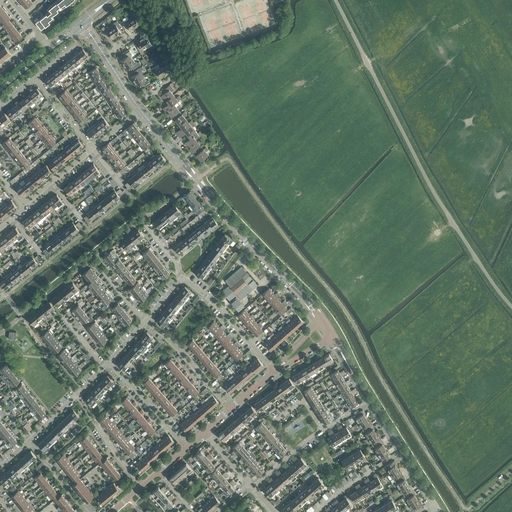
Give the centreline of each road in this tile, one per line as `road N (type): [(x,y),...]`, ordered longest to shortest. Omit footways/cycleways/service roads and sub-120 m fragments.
road 1 (unclassified): [(511,308),(425,177),(334,0)]
road 2 (tertiary): [(320,318),(138,105)]
road 3 (residential): [(275,369),(220,307),(180,278)]
road 4 (residential): [(232,408),(147,320)]
